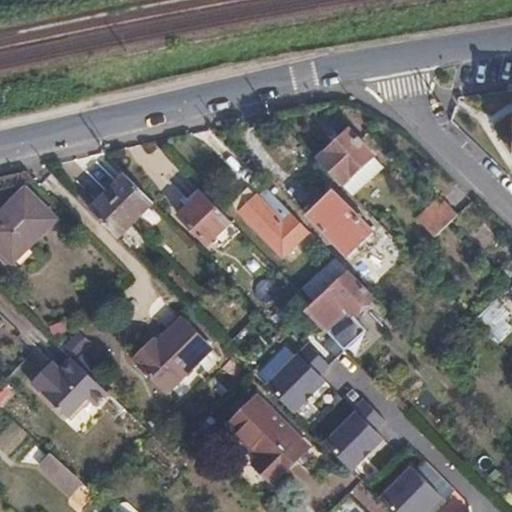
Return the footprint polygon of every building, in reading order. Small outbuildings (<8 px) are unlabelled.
[(347,130),(315,162),(341,188),(373,158),(347,130)] [(157,209),(130,181),(95,216),(122,243),(157,209)] [(307,232),(265,188),(257,194),(246,182),(229,202),(282,256),(307,232)] [(60,223),(29,193),(0,222),(0,257),(10,268),(14,264),(17,267),(60,223)] [(229,222),(201,193),(179,215),(207,245),(229,222)] [(369,233),(331,195),(306,218),(345,257),(369,233)] [(452,222),(457,217),(440,199),(435,204),(452,222)] [(452,222),(435,204),(416,220),(435,240),(452,222)] [(306,309),(328,331),(351,309),(355,312),(372,298),(347,272),(306,309)] [(511,319),(511,309),(501,297),(479,318),(494,335),(511,319)] [(185,412),(229,368),(199,341),(175,365),(170,360),(151,379),(185,412)] [(104,385),(73,354),(62,365),(58,361),(39,381),(67,408),(85,390),(93,397),(104,385)] [(298,357),(267,387),(297,417),(329,386),(298,357)] [(267,486),(305,451),(254,401),(226,430),(258,461),(251,469),(267,486)] [(2,411),(0,413),(0,483),(37,441),(2,411)] [(357,414),(326,445),(353,473),(385,442),(357,414)] [(93,511),(103,503),(53,456),(39,470),(76,504),(69,511),(93,511)] [(412,470),(381,501),(391,511),(427,511),(441,498),(412,470)]
